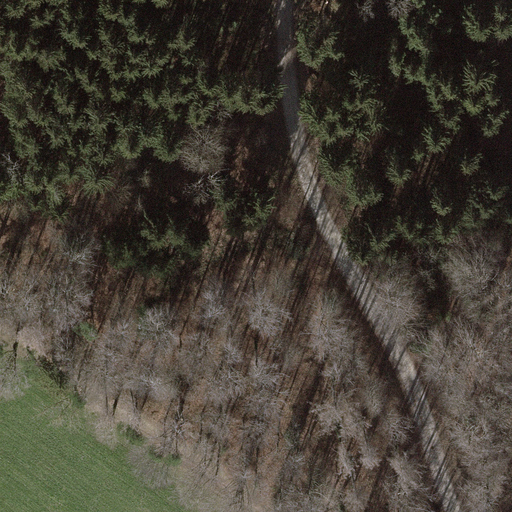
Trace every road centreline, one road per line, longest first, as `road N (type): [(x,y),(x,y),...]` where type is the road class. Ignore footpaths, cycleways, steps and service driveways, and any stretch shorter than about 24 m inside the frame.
road 1 (track): [(449,511),(408,374),(322,223),(298,152),(283,0)]
road 2 (track): [(224,511),(159,449),(0,337)]
